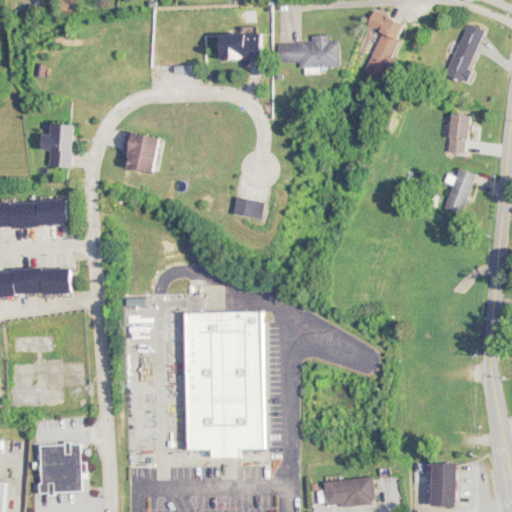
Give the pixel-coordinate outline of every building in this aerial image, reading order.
[(382,31),(365,72),(382,79),(387,68),(391,69),(397,57),(393,55),(407,23),(375,9),(368,25),(382,31)] [(487,30),(467,23),(447,74),(466,82),(487,30)] [(263,56),(263,33),(222,34),(223,57),(263,56)] [(279,42),(279,62),(300,61),(300,67),(341,65),(340,40),(332,40),(332,34),(313,35),(314,41),(279,42)] [(471,114),(452,113),(451,152),(469,153),(471,114)] [(73,167),(76,124),(54,122),(53,134),(44,133),(43,149),(51,149),(50,165),(73,167)] [(128,166),(155,172),(162,137),(129,130),(125,149),(131,151),(128,166)] [(463,214),(478,174),(460,167),(445,207),(463,214)] [(266,200),(239,195),(235,212),(263,218),(266,200)] [(0,201),(65,197),(69,222),(0,226),(0,201)] [(0,272),(71,268),(74,295),(0,298),(0,272)] [(242,448),(243,457),(228,457),(214,457),(214,449),(190,449),(188,312),(264,310),(266,448),(242,448)] [(42,444),(44,492),(85,491),(84,479),(89,479),(88,461),(83,461),(82,443),(42,444)] [(433,505),(458,506),(458,463),(433,462),(433,505)] [(375,503),(374,500),(378,499),(375,476),(326,481),(328,505),(345,503),(345,507),(375,503)]
